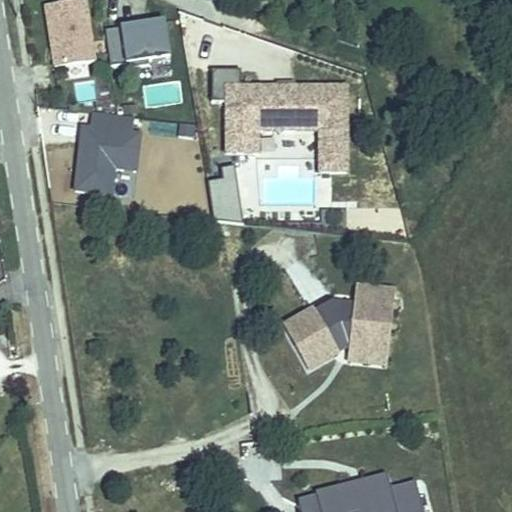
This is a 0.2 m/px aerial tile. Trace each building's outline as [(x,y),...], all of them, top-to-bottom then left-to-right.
[(52,67),(96,59),(86,0),(65,0),(42,4),(52,67)] [(167,21),(109,23),(110,66),(169,64),(167,21)] [(349,83),(240,83),(240,70),(219,70),(219,156),(260,156),(260,132),(311,132),(311,174),(349,174),(349,83)] [(147,105),(182,104),(182,83),(146,84),(147,105)] [(80,113),(75,191),(114,194),(115,170),(135,172),(139,116),(80,113)] [(281,331),(308,374),(346,352),(386,356),(393,296),(353,292),(351,309),(327,307),(311,318),(308,313),(281,331)] [(315,501),(297,507),(298,511),(427,511),(419,481),(354,501),(350,485),(314,496),(315,501)]
